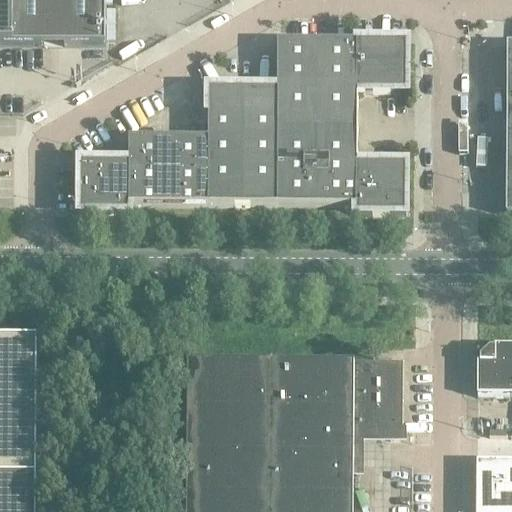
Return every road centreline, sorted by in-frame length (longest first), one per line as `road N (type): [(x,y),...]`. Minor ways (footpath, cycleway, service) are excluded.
road 1 (unclassified): [(38,268),(44,157),(64,128),(285,7),(447,10)]
road 2 (secondary): [(447,269),(38,268)]
road 3 (unclassified): [(447,10),(447,269)]
road 4 (unclassified): [(447,511),(447,269)]
